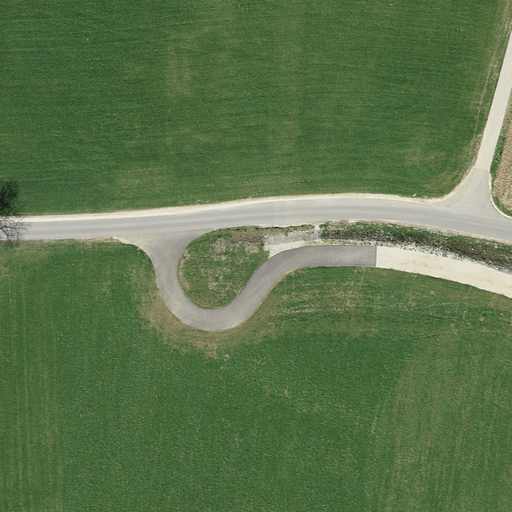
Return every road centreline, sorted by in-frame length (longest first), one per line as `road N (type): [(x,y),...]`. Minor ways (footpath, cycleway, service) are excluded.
road 1 (unclassified): [(511,231),(393,206),(0,235)]
road 2 (track): [(158,224),(169,278),(198,318),(242,306),(267,273),(293,259),(328,254),(372,254),(511,287)]
road 3 (track): [(511,50),(465,221)]
